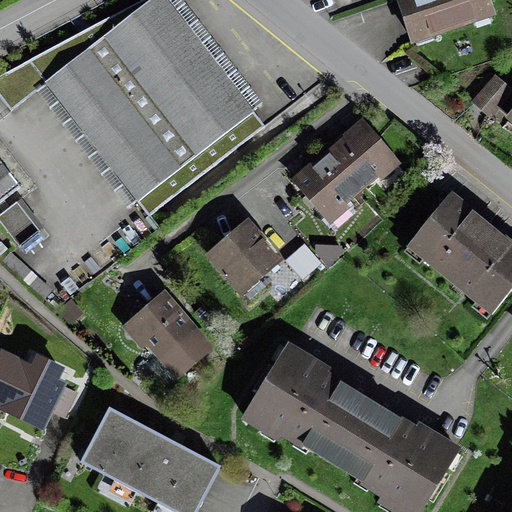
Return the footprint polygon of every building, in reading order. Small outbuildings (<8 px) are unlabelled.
[(260,128),(160,0),(149,0),(0,83),(0,95),(11,111),(48,91),(146,217),(260,128)] [(413,43),(491,18),(485,0),(417,0),(401,5),(413,43)] [(330,154),(359,187),(393,158),(365,125),(330,154)] [(299,181),(327,213),(359,187),(330,154),(299,181)] [(0,207),(18,194),(0,168),(0,207)] [(511,292),(511,252),(446,201),(408,248),(494,315),(511,292)] [(37,235),(17,211),(0,225),(21,250),(37,235)] [(273,260),(246,230),(215,259),(242,289),(273,260)] [(306,244),(288,260),(304,279),(322,263),(306,244)] [(179,374),(206,350),(164,304),(138,328),(179,374)] [(0,348),(0,410),(44,430),(75,371),(35,351),(30,364),(0,348)] [(248,421),(328,468),(366,404),(327,381),(286,357),(248,421)] [(405,427),(366,404),(328,468),(402,511),(424,511),(457,457),(405,427)] [(197,511),(218,470),(111,418),(84,473),(164,511),(197,511)]
